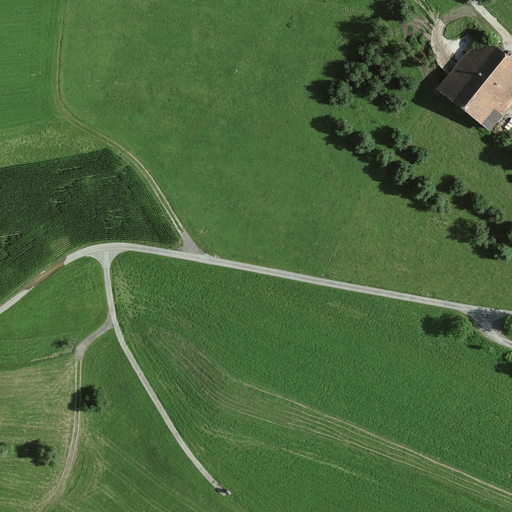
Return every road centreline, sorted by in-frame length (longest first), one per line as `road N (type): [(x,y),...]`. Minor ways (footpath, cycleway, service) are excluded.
road 1 (unclassified): [(511,313),(135,247),(80,254),(0,310)]
road 2 (track): [(64,0),(59,103),(141,167),(195,258)]
road 3 (track): [(227,495),(172,428),(124,345),(103,248)]
road 4 (track): [(114,320),(78,356),(77,429),(53,503)]
